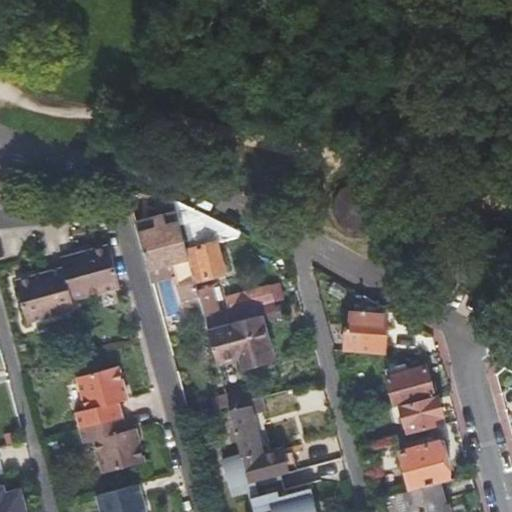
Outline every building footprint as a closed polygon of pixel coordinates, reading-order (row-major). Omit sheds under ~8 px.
[(350,230),(361,233),(373,230),(382,223),(387,212),(387,201),(382,190),(373,183),(361,180),(350,183),(341,190),(336,201),(336,213),(341,223),(350,230)] [(152,216),(135,220),(149,270),(171,263),(175,277),(182,302),(183,302),(186,311),(200,307),(194,283),(185,251),(171,201),(170,199),(154,197),(159,214),(152,216)] [(215,243),(185,251),(194,283),(223,274),(215,243)] [(71,301),(119,288),(108,248),(60,260),(63,271),(15,284),(26,325),(74,312),(71,301)] [(171,263),(149,270),(153,284),(175,277),(171,263)] [(275,311),(283,309),(277,287),(269,288),(275,311)] [(356,292),(346,287),(339,303),(352,308),(354,300),(356,292)] [(246,319),(260,315),(275,311),(269,288),(240,294),(244,309),(245,314),(246,319)] [(232,312),(244,309),(240,294),(229,297),(232,312)] [(381,306),(361,295),(360,311),(380,314),(381,306)] [(359,328),(358,345),(358,352),(384,354),(385,314),(380,314),(360,311),(349,311),(348,327),(359,328)] [(206,329),(216,363),(238,357),(241,370),(273,361),(260,315),(246,319),(241,320),(206,329)] [(387,377),(395,406),(433,396),(425,367),(387,377)] [(117,404),(127,401),(118,368),(77,379),(85,411),(76,414),(84,445),(94,442),(103,475),(143,463),(135,430),(125,432),(117,404)] [(225,396),(228,408),(244,403),(241,392),(225,396)] [(395,406),(393,407),(395,413),(401,412),(406,427),(407,434),(444,424),(442,417),(443,417),(437,395),(433,396),(395,406)] [(209,401),(212,412),(228,408),(225,396),(209,401)] [(253,482),(297,470),(291,447),(262,455),(251,416),(263,412),(260,399),(244,403),(228,408),(241,455),(249,484),(253,482)] [(373,493),(375,501),(385,497),(398,494),(439,483),(449,480),(444,461),(448,459),(443,439),(399,451),(408,483),(373,493)] [(249,484),(241,455),(222,461),(232,497),(248,493),(253,511),(311,511),(309,504),(314,503),(314,502),(310,489),(278,497),(277,492),(257,497),(253,482),(249,484)] [(402,511),(447,511),(439,483),(398,494),(402,511)] [(100,511),(143,511),(137,486),(96,497),(100,511)]
